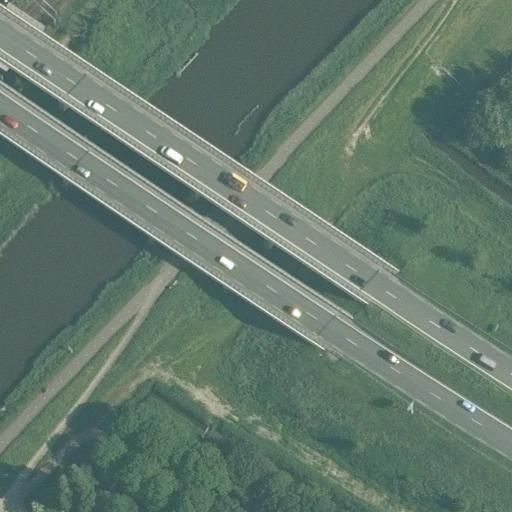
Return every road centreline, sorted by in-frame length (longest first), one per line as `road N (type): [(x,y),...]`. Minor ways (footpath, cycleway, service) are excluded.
road 1 (primary): [(0,102),(511,441)]
road 2 (primary): [(511,371),(0,32)]
road 3 (unclassified): [(144,294),(429,0)]
road 4 (unclassified): [(0,502),(97,380),(144,311),(144,294)]
road 5 (unclassified): [(0,444),(144,294)]
